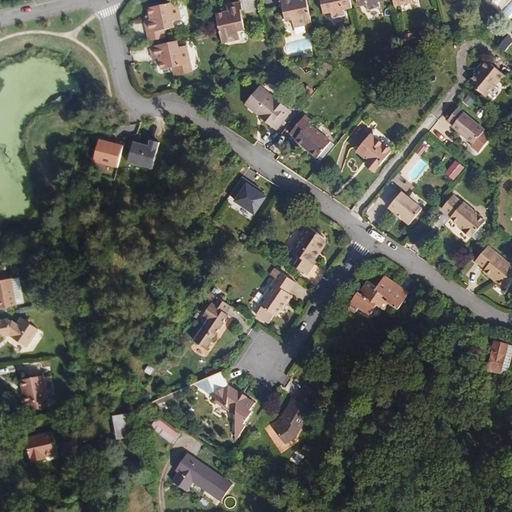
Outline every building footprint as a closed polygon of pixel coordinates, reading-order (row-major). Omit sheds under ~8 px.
[(312,24),(306,0),(279,0),(280,2),(282,1),(286,21),(292,20),(294,28),(312,24)] [(352,8),(350,0),(321,0),(323,8),(324,14),(331,12),(332,18),(346,15),(344,10),(352,8)] [(356,0),(358,7),(366,5),(367,11),(380,8),(379,2),(386,1),(385,0),(356,0)] [(173,21),(181,20),(177,2),(148,8),(150,16),(151,20),(147,20),(144,21),(147,34),(164,30),(174,28),(173,21)] [(240,39),(239,31),(245,30),(241,14),(244,13),(241,2),(226,5),(227,8),(228,12),(224,13),(216,14),(222,43),(240,39)] [(166,38),(164,30),(147,34),(149,42),(166,38)] [(505,53),(511,44),(511,38),(508,36),(498,47),(505,53)] [(186,46),(185,39),(178,41),(179,47),(186,46)] [(160,62),(162,70),(172,68),(191,64),(187,46),(186,46),(179,47),(178,41),(150,47),(153,60),(156,59),(159,58),(160,62)] [(486,97),(505,75),(485,59),(474,72),(476,74),(469,82),(486,97)] [(193,72),(191,64),(172,68),(174,76),(193,72)] [(291,112),(260,87),(246,104),(277,130),(291,112)] [(485,130),(464,112),(458,107),(448,120),(454,125),(452,127),(473,145),(485,130)] [(290,134),(296,139),(295,140),(317,158),(331,142),(309,123),(312,120),(306,114),(290,134)] [(356,151),(368,161),(365,165),(375,173),(392,151),(371,134),(356,151)] [(124,146),(100,140),(94,163),(118,169),(124,146)] [(162,143),(151,141),(150,146),(134,142),(128,164),(154,171),(162,143)] [(465,168),(456,161),(446,173),(454,181),(465,168)] [(249,181),(242,177),(230,195),(237,199),(236,201),(255,214),(267,197),(247,184),(249,181)] [(423,209),(402,192),(389,208),(410,225),(423,209)] [(486,221),(464,202),(463,203),(453,195),(442,209),(451,217),(450,218),(459,226),(463,229),(462,230),(470,237),(471,237),(472,237),(486,221)] [(315,260),(318,256),(315,254),(317,252),(320,252),(327,242),(325,239),(308,227),(292,252),(294,253),(298,256),(292,264),(307,275),(316,261),(315,260)] [(504,289),(511,279),(511,265),(488,246),(475,261),(485,269),(483,272),(504,289)] [(292,264),(298,256),(294,253),(288,261),(292,264)] [(281,272),(275,268),(270,274),(277,279),(281,272)] [(283,311),(293,295),(289,293),(297,283),(281,272),(259,304),(262,306),(257,314),(270,323),(275,315),(276,316),(281,310),(283,311)] [(395,288),(396,287),(398,284),(385,276),(382,280),(395,288)] [(11,278),(0,280),(0,308),(16,305),(11,278)] [(388,303),(399,310),(408,295),(396,287),(395,288),(382,280),(378,287),(369,281),(361,293),(358,291),(349,306),(357,312),(360,306),(372,314),(377,305),(383,309),(388,303)] [(398,284),(396,287),(408,295),(410,292),(398,284)] [(426,286),(421,293),(428,298),(433,291),(426,286)] [(206,349),(229,315),(227,313),(231,307),(210,292),(202,304),(208,308),(203,316),(209,320),(195,342),(206,349)] [(0,337),(9,335),(26,347),(39,329),(21,317),(17,323),(13,320),(10,321),(9,320),(0,321),(0,337)] [(493,342),(487,371),(502,374),(509,346),(493,342)] [(511,356),(511,346),(509,346),(502,374),(507,375),(511,356)] [(194,384),(228,408),(229,397),(237,402),(236,416),(233,441),(236,443),(246,426),(244,425),(253,412),(250,410),(256,402),(229,384),(223,371),(194,384)] [(21,381),(26,405),(29,405),(46,401),(49,401),(56,399),(53,385),(46,386),(44,376),(21,381)] [(298,399),(296,397),(284,416),(286,417),(283,422),(276,426),(285,441),(295,434),(313,409),(309,406),(317,394),(307,387),(298,399)] [(237,402),(229,397),(228,408),(228,410),(236,416),(237,402)] [(47,408),(46,401),(29,405),(30,412),(47,408)] [(113,416),(117,439),(132,437),(128,413),(113,416)] [(172,430),(158,419),(152,427),(166,438),(172,430)] [(59,453),(54,433),(26,439),(31,462),(44,459),(43,457),(46,456),(59,453)] [(194,482),(212,495),(223,478),(188,454),(177,471),(179,473),(173,481),(188,491),(194,482)]
